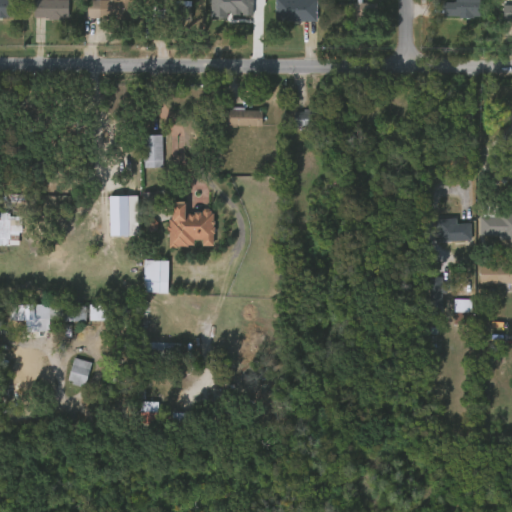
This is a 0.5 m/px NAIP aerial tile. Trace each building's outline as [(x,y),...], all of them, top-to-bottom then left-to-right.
[(19,0),(19,18),(0,17),(0,0),(19,0)] [(68,0),(68,17),(59,17),(59,19),(32,17),(32,0),(68,0)] [(140,0),(140,19),(101,18),(101,0),(140,0)] [(302,20),(275,20),(275,0),(316,0),(316,21),(302,20)] [(354,0),(347,0),(348,8),(342,9),(342,23),(366,22),(366,8),(354,9),(354,0)] [(382,0),(382,8),(377,8),(377,18),(369,17),(368,21),(354,21),(354,15),(351,15),(351,2),(357,2),(357,0),(382,0)] [(479,0),(479,16),(472,16),(472,18),(458,17),(458,16),(442,16),(442,0),(479,0)] [(193,2),(193,21),(169,20),(169,18),(160,18),(161,1),(193,2)] [(511,7),(496,7),(497,28),(511,27),(511,7)] [(244,107),(244,110),(263,110),(262,126),(237,125),(237,127),(229,127),(229,125),(223,125),(223,109),(231,109),(231,106),(244,107)] [(312,109),(311,112),(328,112),(328,127),(294,126),(294,111),(303,111),(303,108),(312,109)] [(302,134),(303,117),(285,116),(284,133),(302,134)] [(162,165),(142,166),(141,134),(161,134),(162,165)] [(27,137),(33,149),(42,144),(44,149),(47,148),(53,160),(50,162),(55,174),(52,175),(53,178),(46,182),(45,179),(37,183),(23,153),(19,155),(14,144),(27,137)] [(134,173),(152,173),(151,141),(133,141),(134,173)] [(99,228),(79,228),(80,197),(99,197),(99,228)] [(183,218),(187,218),(188,214),(193,214),(193,211),(200,212),(200,214),(202,214),(204,208),(210,209),(210,213),(212,213),(212,220),(214,220),(214,224),(213,224),(214,226),(212,246),(201,245),(202,239),(193,239),(193,244),(187,244),(186,246),(176,246),(176,247),(168,247),(168,231),(165,231),(166,225),(168,225),(168,218),(171,218),(172,202),(184,203),(183,218)] [(497,213),(511,213),(511,240),(496,240),(496,236),(477,236),(479,202),(497,203),(497,213)] [(9,245),(0,245),(0,213),(9,213),(9,245)] [(455,217),(455,224),(470,223),(471,239),(435,241),(434,218),(455,217)] [(459,229),(445,229),(445,223),(425,224),(425,248),(460,247),(459,229)] [(159,260),(159,267),(167,267),(167,276),(159,276),(159,292),(143,292),(144,259),(159,260)] [(511,264),(511,282),(480,282),(480,264),(511,264)] [(446,284),(446,292),(441,292),(441,311),(429,311),(430,276),(442,276),(441,284),(446,284)] [(431,302),(431,283),(420,283),(419,301),(431,302)] [(469,325),(450,324),(451,299),(469,300),(469,325)] [(22,325),(23,338),(40,337),(38,309),(0,311),(1,326),(22,325)] [(176,344),(175,360),(153,359),(154,341),(176,342),(176,344)] [(163,348),(141,349),(142,358),(163,358),(163,348)] [(93,362),(86,385),(83,384),(82,386),(68,382),(76,357),(93,362)] [(58,387),(75,390),(80,367),(62,364),(58,387)] [(146,407),(130,407),(129,423),(146,424),(146,407)]
